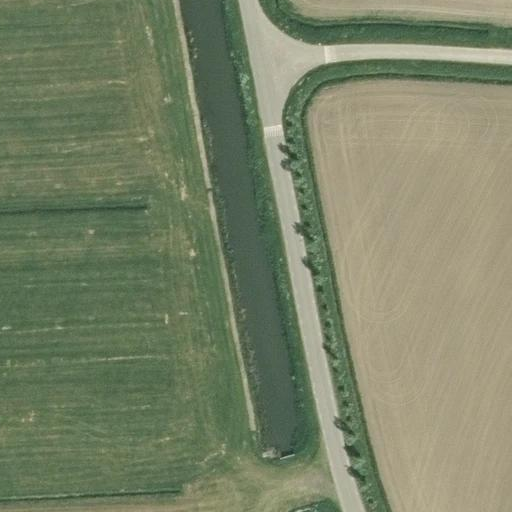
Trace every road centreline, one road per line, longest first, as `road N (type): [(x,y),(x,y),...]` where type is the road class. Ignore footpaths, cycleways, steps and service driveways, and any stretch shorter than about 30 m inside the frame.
road 1 (tertiary): [(353,511),(260,63)]
road 2 (unclassified): [(511,58),(426,51),(260,63)]
